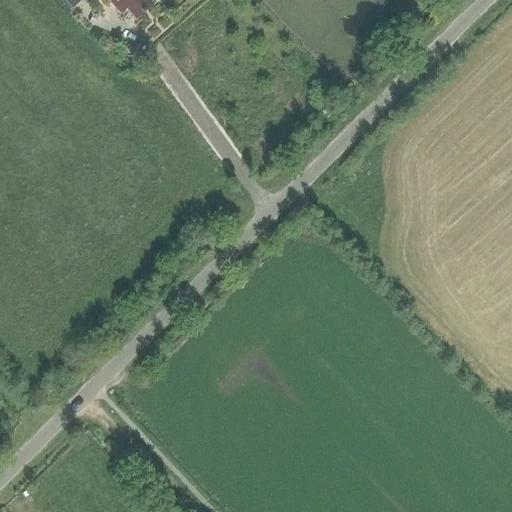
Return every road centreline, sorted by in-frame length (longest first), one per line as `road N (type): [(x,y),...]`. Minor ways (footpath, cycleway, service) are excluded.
road 1 (unclassified): [(0,478),(489,0)]
road 2 (track): [(197,511),(85,392)]
